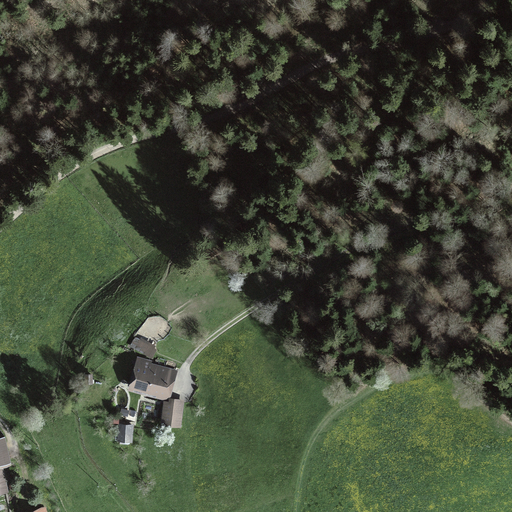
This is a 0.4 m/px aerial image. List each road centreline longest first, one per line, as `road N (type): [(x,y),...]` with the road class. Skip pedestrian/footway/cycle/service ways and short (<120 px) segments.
road 1 (track): [(488,0),(421,37),(331,59),(240,107),(109,147),(60,175),(0,226)]
road 2 (track): [(511,192),(475,218),(406,228),(296,277),(200,348),(177,392)]
road 3 (track): [(511,359),(406,374),(331,414),(305,454),(296,511)]
